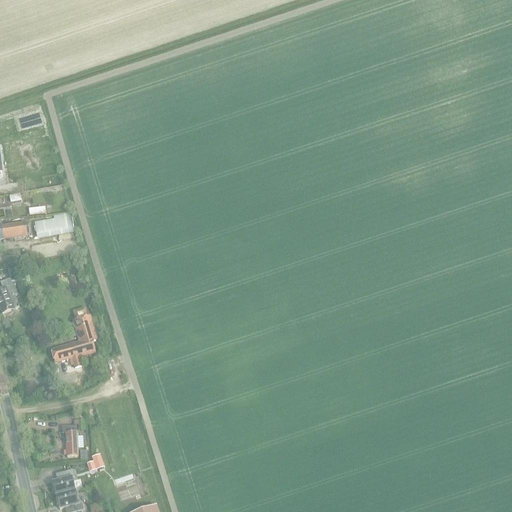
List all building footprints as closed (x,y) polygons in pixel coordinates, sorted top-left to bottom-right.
[(0,210),(0,220),(10,219),(8,210),(0,210)] [(38,224),(40,235),(67,231),(64,215),(55,216),(56,221),(38,224)] [(27,225),(3,228),(2,222),(0,221),(0,242),(28,239),(27,225)] [(15,284),(18,283),(17,278),(14,279),(1,284),(4,291),(0,292),(0,308),(3,315),(13,311),(20,309),(15,297),(18,296),(15,287),(16,287),(15,284)] [(66,280),(68,290),(76,288),(74,278),(66,280)] [(76,368),(82,366),(79,358),(96,353),(93,342),(97,341),(90,318),(74,322),(80,343),(52,351),(56,365),(74,360),(76,368)] [(19,329),(21,338),(27,337),(25,328),(19,329)] [(28,343),(31,349),(39,345),(37,339),(28,343)] [(66,458),(78,458),(77,428),(62,428),(62,435),(65,435),(66,458)] [(100,456),(92,458),(95,466),(99,465),(100,469),(104,467),(100,456)] [(56,497),(75,492),(72,479),(74,478),(72,472),(56,476),(57,482),(53,483),(52,483),(56,497)] [(75,492),(56,497),(59,511),(60,510),(65,509),(65,511),(78,511),(82,511),(81,504),(78,505),(75,492)]
